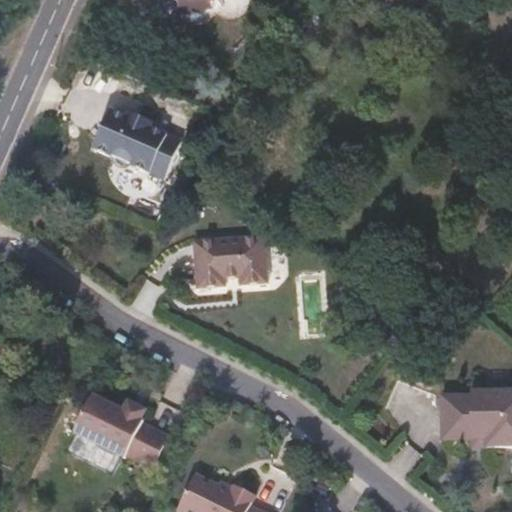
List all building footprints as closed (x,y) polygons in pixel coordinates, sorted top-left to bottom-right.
[(179,0),(181,9),(213,2),(212,0),(179,0)] [(129,116),(108,107),(91,148),(162,178),(180,138),(151,126),(153,122),(131,112),(129,116)] [(191,241),(195,288),(223,286),(222,279),(237,278),(238,285),(265,283),(261,235),(191,241)] [(0,335),(17,343),(27,327),(37,332),(40,327),(31,321),(35,314),(27,311),(24,318),(0,306),(0,335)] [(471,440),(485,440),(485,448),(511,447),(511,391),(507,392),(507,386),(485,386),(485,392),(470,393),(470,397),(441,397),(442,440),(471,440)] [(124,456),(151,470),(167,437),(140,424),(141,421),(139,420),(143,411),(126,402),(121,411),(90,396),(71,433),(122,459),(124,456)] [(0,433),(9,414),(0,409),(0,433)] [(30,455),(38,437),(25,431),(17,449),(30,455)] [(485,448),(485,440),(471,440),(471,448),(485,448)] [(253,496),(233,486),(231,489),(230,492),(216,486),(194,475),(175,511),(259,511),(248,507),(253,496)] [(231,489),(218,483),(216,486),(230,492),(231,489)]
